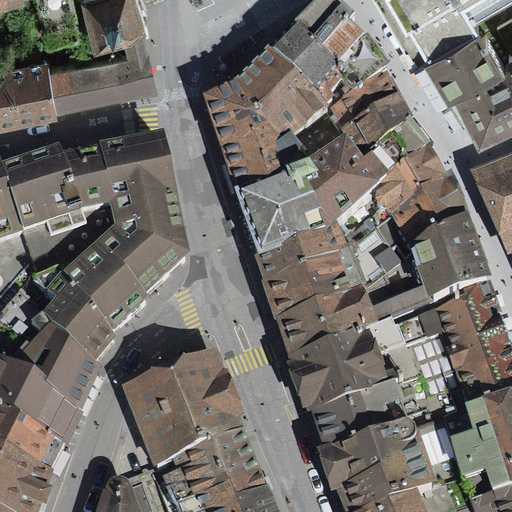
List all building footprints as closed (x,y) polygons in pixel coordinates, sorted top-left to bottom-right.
[(122,39),(146,27),(142,1),(141,0),(84,0),(95,48),(122,39)] [(355,22),(331,0),(324,0),(296,30),(337,77),(368,40),(350,29),(355,22)] [(511,0),(379,0),(415,62),(478,23),(484,31),(511,14),(511,0)] [(511,14),(484,31),(505,66),(511,62),(511,14)] [(478,23),(415,62),(440,102),(456,93),(505,66),(484,31),(478,23)] [(146,27),(122,39),(126,55),(50,74),(58,116),(157,91),(146,27)] [(337,77),(296,30),(271,54),(315,101),(337,77)] [(388,77),(368,40),(337,77),(315,101),(328,113),(388,77)] [(315,101),(271,54),(236,88),(280,150),(328,113),(315,101)] [(0,129),(58,120),(58,116),(50,74),(47,59),(0,67),(0,129)] [(511,62),(505,66),(456,93),(482,143),(511,126),(511,62)] [(404,105),(388,77),(328,113),(345,141),(346,140),(404,105)] [(280,150),(236,88),(204,103),(233,199),(287,182),(286,178),(280,150)] [(418,128),(404,105),(346,140),(363,166),(372,160),(418,128)] [(431,149),(418,128),(372,160),(390,179),(431,149)] [(112,222),(116,234),(173,253),(190,259),(165,139),(150,142),(99,153),(112,222)] [(374,198),(390,179),(372,160),(363,166),(346,140),(345,141),(310,166),(311,170),(286,178),(287,182),(233,199),(235,204),(238,212),(258,261),(325,237),(340,231),(374,198)] [(447,179),(431,149),(390,179),(374,198),(340,231),(349,254),(390,219),(447,179)] [(61,153),(1,174),(24,240),(40,282),(60,276),(76,271),(98,251),(84,219),(63,160),(61,153)] [(99,153),(63,160),(84,219),(98,251),(116,234),(112,222),(99,153)] [(511,161),(472,177),(508,261),(511,258),(511,161)] [(0,249),(24,240),(1,174),(0,170),(0,249)] [(472,227),(447,179),(390,219),(349,254),(361,287),(409,258),(472,227)] [(364,295),(372,312),(377,328),(394,323),(428,311),(429,315),(430,317),(494,291),(493,288),(472,227),(409,258),(361,287),(364,295)] [(325,237),(258,261),(253,263),(277,327),(364,295),(361,287),(349,254),(340,231),(325,237)] [(177,272),(190,259),(173,253),(116,234),(98,251),(147,302),(177,272)] [(76,271),(60,276),(114,339),(150,305),(147,302),(98,251),(76,271)] [(117,345),(114,339),(60,276),(40,282),(31,287),(56,310),(44,325),(49,331),(96,370),(117,345)] [(0,351),(91,400),(103,373),(96,370),(49,331),(44,325),(56,310),(31,287),(7,322),(0,316),(0,351)] [(509,347),(494,291),(430,317),(439,341),(450,368),(509,347)] [(364,295),(277,327),(279,335),(289,367),(290,371),(372,341),(381,338),(379,334),(377,328),(372,312),(364,295)] [(400,386),(389,357),(439,341),(430,317),(396,332),(396,328),(394,323),(377,328),(379,334),(381,338),(372,341),(290,371),(293,381),(304,417),(395,387),(400,386)] [(511,354),(509,347),(450,368),(439,341),(389,357),(400,386),(395,387),(414,432),(417,431),(511,398),(511,354)] [(0,414),(65,448),(67,449),(91,400),(0,351),(0,414)] [(155,471),(244,433),(239,421),(246,419),(217,351),(145,382),(122,392),(131,415),(155,471)] [(395,387),(304,417),(318,456),(414,432),(395,387)] [(511,492),(511,398),(417,431),(438,491),(448,488),(456,511),(471,506),(493,499),(511,492)] [(0,414),(0,453),(53,472),(65,448),(0,414)] [(414,432),(318,456),(332,499),(337,498),(337,511),(418,511),(438,491),(417,431),(414,432)] [(206,511),(202,501),(262,477),(244,433),(155,471),(175,511),(206,511)] [(0,511),(40,511),(41,511),(43,511),(47,511),(54,495),(46,492),(53,472),(0,453),(0,511)] [(278,511),(262,477),(202,501),(206,511),(278,511)] [(98,511),(152,511),(142,486),(132,490),(129,487),(124,484),(120,483),(114,485),(109,487),(106,494),(99,510),(98,511)] [(511,511),(511,492),(493,499),(471,506),(473,511),(511,511)]
